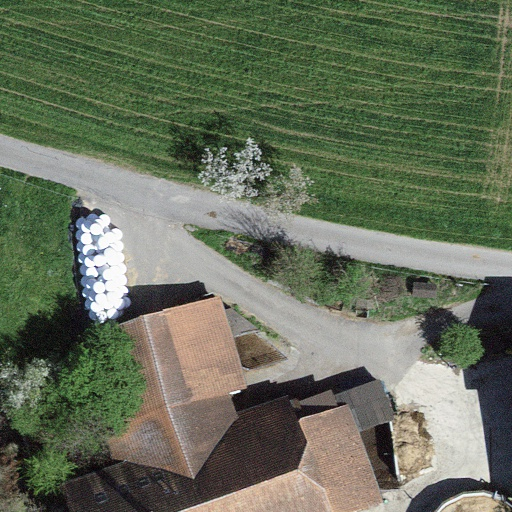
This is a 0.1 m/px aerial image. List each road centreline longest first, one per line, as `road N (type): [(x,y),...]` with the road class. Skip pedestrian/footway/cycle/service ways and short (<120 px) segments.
road 1 (track): [(412,511),(481,454),(386,346),(299,328),(144,191)]
road 2 (unclassified): [(0,144),(247,222),(446,262),(511,265)]
road 3 (track): [(511,310),(386,346)]
